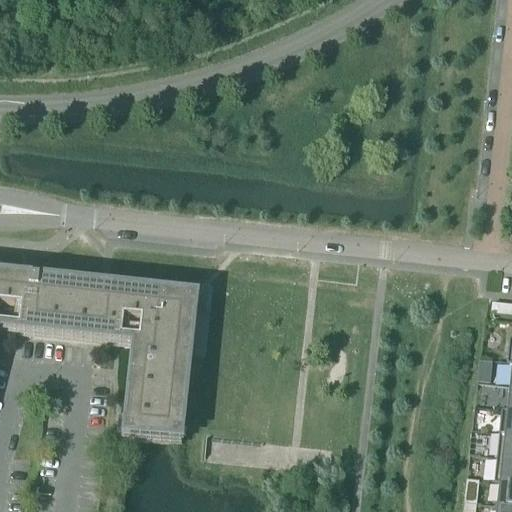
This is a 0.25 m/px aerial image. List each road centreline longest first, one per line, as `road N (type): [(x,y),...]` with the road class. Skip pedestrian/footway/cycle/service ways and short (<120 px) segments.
road 1 (residential): [(489,267),(0,213)]
road 2 (residential): [(489,267),(511,49)]
